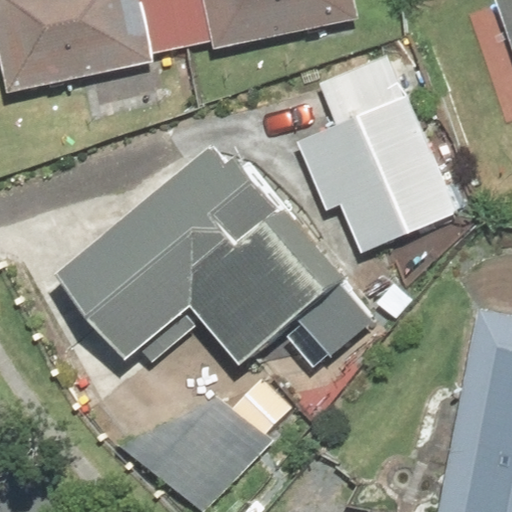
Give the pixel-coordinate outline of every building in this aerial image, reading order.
[(5,0),(22,80),(196,43),(187,0),(5,0)] [(187,0),(196,43),(366,8),(364,0),(187,0)] [(511,0),(503,0),(492,4),(511,60),(511,0)] [(467,207),(416,92),(302,142),(332,210),(345,204),(366,252),(467,207)] [(388,343),(370,322),(381,312),(237,146),(76,287),(146,367),(205,315),(254,372),(296,335),(321,364),(340,386),(388,343)] [(511,511),(511,319),(472,311),(433,511),(511,511)]
